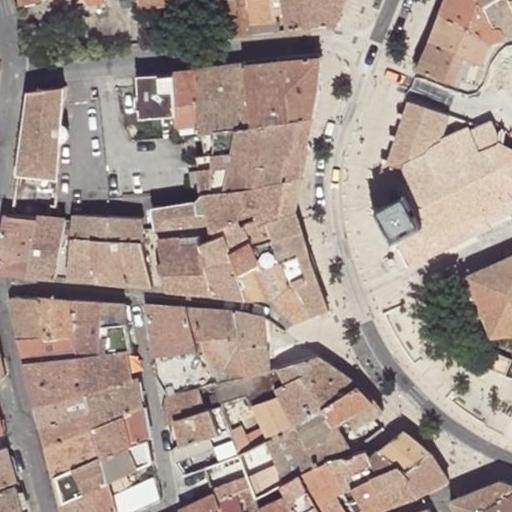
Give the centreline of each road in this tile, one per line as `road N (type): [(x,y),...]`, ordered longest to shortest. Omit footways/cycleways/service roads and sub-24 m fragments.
road 1 (residential): [(18,71),(373,43)]
road 2 (tertiary): [(366,72),(337,214),(342,320)]
road 3 (residential): [(132,294),(171,504),(155,511)]
road 4 (residential): [(342,320),(309,332),(252,306),(132,294)]
road 5 (tertiary): [(342,320),(448,451),(487,470)]
road 6 (residential): [(408,287),(459,357),(511,391)]
road 7 (residential): [(0,213),(18,71)]
road 8 (residential): [(132,294),(0,279)]
road 9 (residential): [(486,101),(366,72)]
